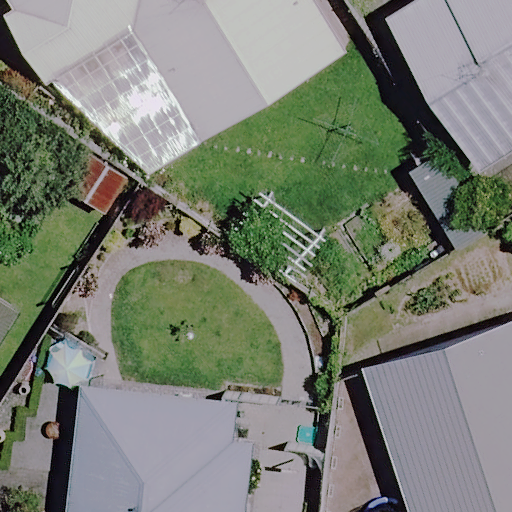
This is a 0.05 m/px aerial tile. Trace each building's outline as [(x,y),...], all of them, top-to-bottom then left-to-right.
[(353,46),(323,0),(2,0),(53,78),(138,24),(212,138),(353,46)] [(511,0),(405,0),(391,9),(490,164),(511,149),(511,0)] [(0,334),(14,310),(0,301),(0,334)] [(511,511),(511,327),(378,369),(422,511),(511,511)] [(255,511),(259,397),(86,392),(82,511),(255,511)]
